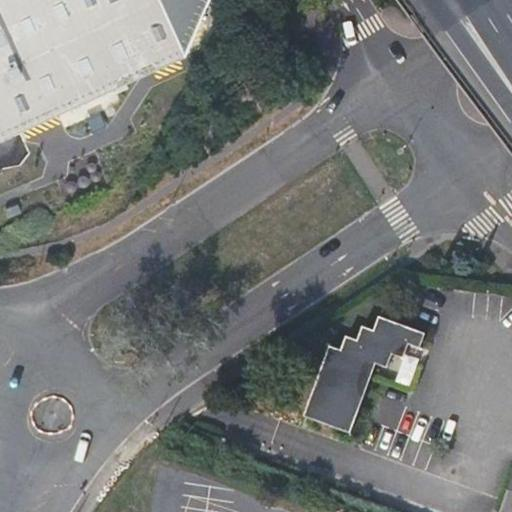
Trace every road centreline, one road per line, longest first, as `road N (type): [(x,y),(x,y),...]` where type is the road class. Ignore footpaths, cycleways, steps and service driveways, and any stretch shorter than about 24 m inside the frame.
road 1 (unclassified): [(81,398),(146,388),(471,172)]
road 2 (unclassified): [(388,77),(47,320)]
road 3 (unclassified): [(511,1),(388,77)]
road 4 (motorway): [(430,0),(511,111)]
road 5 (unclassified): [(388,77),(471,172)]
